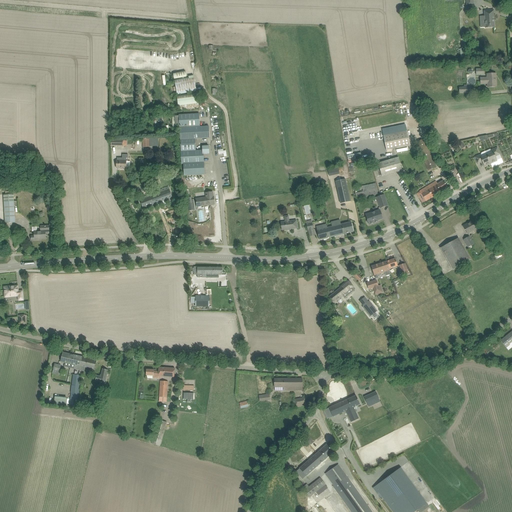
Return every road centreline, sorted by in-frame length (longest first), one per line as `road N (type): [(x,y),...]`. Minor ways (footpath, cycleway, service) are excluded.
road 1 (secondary): [(0,267),(316,256),(385,237),(511,169)]
road 2 (unclassified): [(323,373),(109,355),(0,329)]
road 3 (unclassified): [(323,373),(426,370),(511,317)]
road 4 (unclassified): [(250,511),(259,471),(303,427),(321,396),(323,373)]
road 5 (unknown): [(314,410),(366,479),(403,464),(416,479)]
